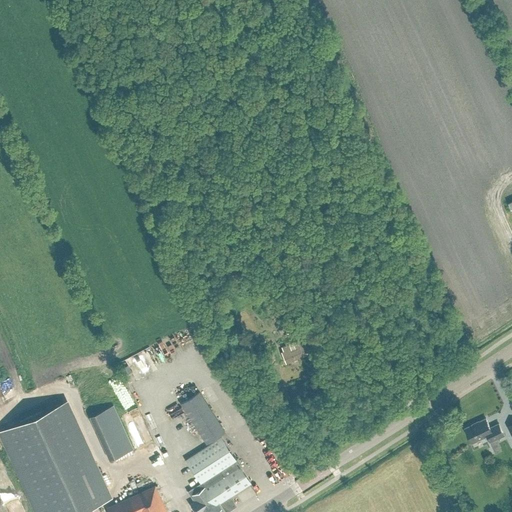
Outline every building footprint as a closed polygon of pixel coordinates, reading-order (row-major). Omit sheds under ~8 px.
[(307,352),(303,343),(302,340),(297,343),(296,340),(289,343),(288,343),(281,346),(282,349),(280,350),(285,362),(307,352)] [(129,371),(121,374),(130,402),(138,399),(129,371)] [(91,404),(115,395),(108,376),(84,384),(91,404)] [(180,402),(206,442),(224,430),(199,390),(180,402)] [(71,511),(111,494),(98,468),(66,399),(0,430),(0,440),(33,511),(71,511)] [(132,448),(112,404),(89,415),(109,458),(132,448)] [(147,414),(141,417),(150,436),(157,432),(147,414)] [(490,440),(504,434),(499,422),(490,426),(486,417),(465,427),(472,441),(487,434),(490,440)] [(220,436),(185,458),(200,482),(202,480),(216,501),(218,500),(225,510),(235,503),(229,495),(250,482),(220,436)] [(154,456),(164,451),(159,440),(149,445),(154,456)] [(266,478),(272,473),(268,467),(261,472),(266,478)] [(4,488),(14,482),(12,478),(1,484),(4,488)] [(220,508),(216,501),(202,480),(200,482),(187,490),(194,500),(189,502),(195,511),(197,511),(201,509),(203,511),(221,511),(219,509),(220,508)] [(28,511),(16,484),(6,489),(16,511),(28,511)] [(166,511),(154,484),(106,507),(108,511),(166,511)]
